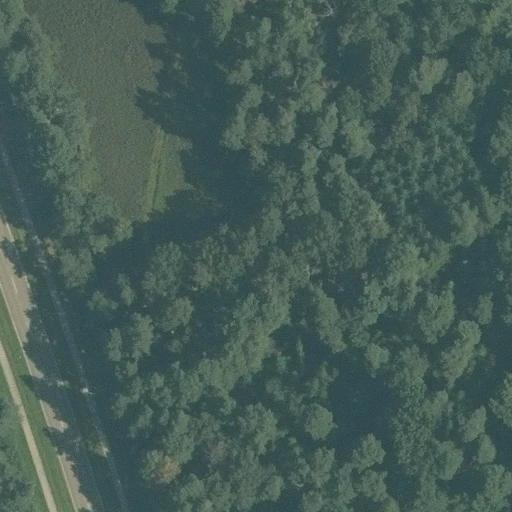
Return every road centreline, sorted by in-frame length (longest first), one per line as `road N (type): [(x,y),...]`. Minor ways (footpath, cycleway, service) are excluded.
road 1 (primary): [(91,511),(0,239)]
road 2 (track): [(456,0),(511,123)]
